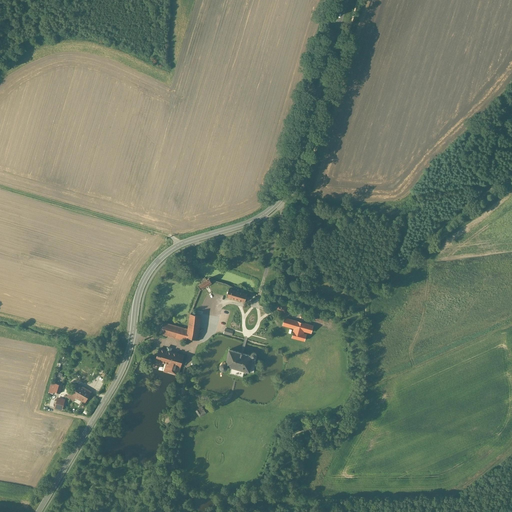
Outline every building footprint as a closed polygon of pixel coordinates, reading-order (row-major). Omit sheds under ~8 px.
[(200,284),(198,285),(201,290),(212,283),(211,282),(209,278),(207,280),(200,284)] [(247,294),(229,289),(226,297),(245,302),(247,294)] [(288,306),(278,303),(276,311),(286,314),(288,306)] [(326,316),(317,313),(315,319),(324,322),(326,316)] [(200,316),(190,314),(188,330),(187,337),(197,340),(200,316)] [(313,326),(285,318),(283,325),(295,328),(292,337),(304,341),(306,335),(303,334),(304,331),(307,331),(311,333),(311,330),(316,332),(317,327),(313,326)] [(188,330),(165,323),(162,334),(186,341),(187,337),(188,330)] [(168,351),(159,348),(156,360),(167,363),(164,371),(177,375),(180,367),(184,356),(168,351)] [(250,356),(229,350),(226,363),(225,363),(224,363),(223,363),(222,364),(221,366),(221,367),(222,368),(223,369),(224,369),(225,369),(227,368),(227,367),(228,366),(231,367),(245,371),(250,372),(254,373),(256,361),(256,360),(255,359),(254,359),(255,359),(255,358),(256,357),(256,356),(256,355),(256,354),(255,353),(254,353),(253,353),(252,354),(251,355),(250,356)] [(245,371),(231,367),(230,374),(243,378),(245,371)] [(62,386),(56,384),(55,387),(53,387),(51,393),(53,394),(53,392),(60,393),(62,386)] [(91,392),(78,384),(72,395),(76,398),(85,403),(91,392)] [(64,400),(58,399),(55,408),(62,409),(64,400)] [(202,407),(196,411),(199,416),(200,416),(206,413),(202,407)]
